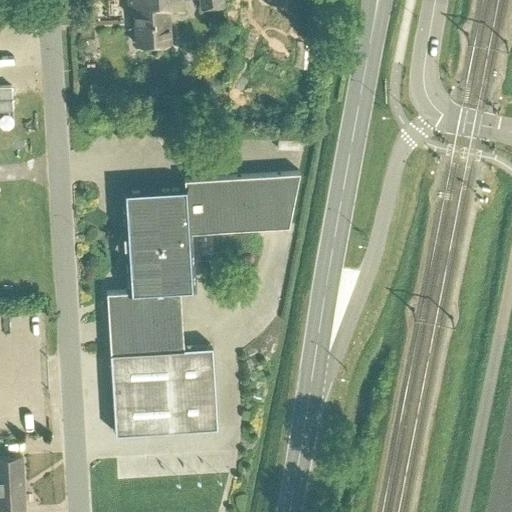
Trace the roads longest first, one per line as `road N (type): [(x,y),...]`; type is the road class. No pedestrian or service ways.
road 1 (unclassified): [(80,511),(49,0)]
road 2 (secondary): [(306,429),(375,2)]
road 3 (secondary): [(306,429),(379,231),(400,149),(440,113)]
road 4 (unclassified): [(461,511),(511,265)]
